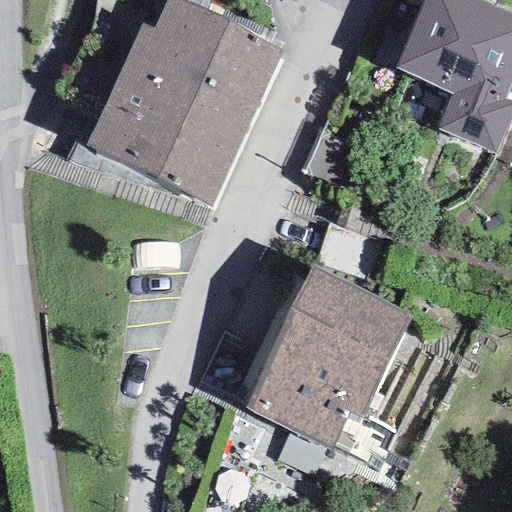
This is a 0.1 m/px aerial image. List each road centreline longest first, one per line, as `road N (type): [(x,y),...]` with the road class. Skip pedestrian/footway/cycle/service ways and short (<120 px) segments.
road 1 (residential): [(353,0),(170,390),(143,511)]
road 2 (residential): [(2,0),(15,310),(44,511)]
